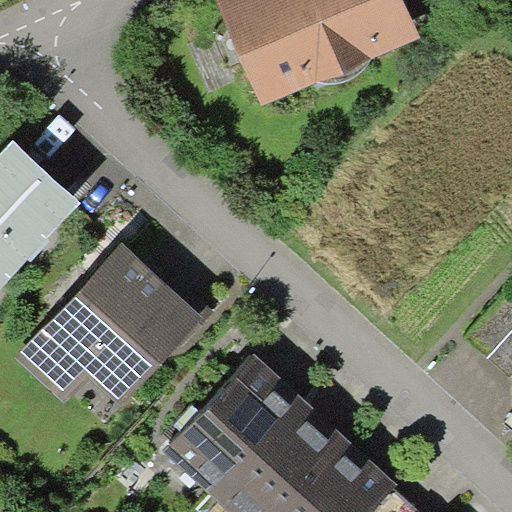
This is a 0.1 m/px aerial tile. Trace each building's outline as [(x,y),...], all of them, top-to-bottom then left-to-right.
[(403,0),(216,0),(263,105),(317,81),(322,82),(325,83),(329,83),(333,83),(336,82),(343,81),(348,79),(351,79),(356,76),(360,72),(363,69),(368,66),(370,62),(371,57),(420,36),(403,0)] [(12,140),(0,152),(0,290),(80,203),(12,140)] [(166,283),(121,242),(15,357),(65,402),(89,376),(120,404),(175,344),(180,348),(213,312),(173,275),(166,283)] [(511,297),(506,292),(466,335),(511,376),(511,374),(511,297)] [(298,394),(254,353),(163,451),(207,491),(298,394)] [(278,511),(347,439),(298,394),(207,491),(229,511),(278,511)] [(370,511),(396,485),(347,439),(278,511),(370,511)]
